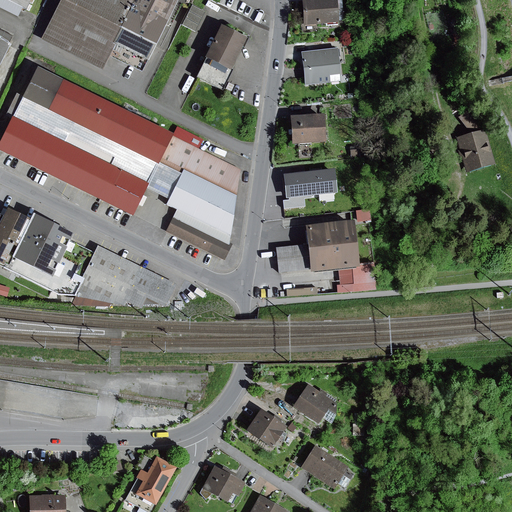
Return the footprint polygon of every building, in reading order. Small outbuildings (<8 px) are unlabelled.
[(22,8),(4,0),(0,0),(0,9),(17,18),(22,8)] [(4,0),(22,8),(26,10),(30,0),(4,0)] [(60,0),(40,41),(100,70),(106,57),(134,0),(60,0)] [(177,0),(134,0),(106,57),(141,74),(177,0)] [(312,0),(301,1),(302,27),(337,25),(337,21),(335,0),(312,0)] [(341,0),(335,0),(337,21),(343,21),(341,0)] [(191,6),(182,25),(195,32),(204,13),(191,6)] [(462,33),(458,20),(452,22),(455,35),(462,33)] [(0,62),(15,33),(1,27),(0,29),(0,62)] [(220,28),(196,79),(222,91),(245,39),(220,28)] [(337,50),(300,53),(301,57),(304,87),(341,83),(337,50)] [(171,137),(36,70),(11,120),(63,146),(68,137),(113,160),(109,168),(147,187),(170,199),(181,176),(158,164),(171,137)] [(457,122),(470,138),(457,141),(468,176),(495,168),(484,133),(465,114),(457,122)] [(323,117),(294,118),(289,119),(290,146),(324,144),(323,117)] [(63,146),(11,120),(0,141),(0,152),(132,218),(147,187),(109,168),(113,160),(68,137),(63,146)] [(176,127),(171,137),(198,150),(202,140),(176,127)] [(171,137),(158,164),(181,176),(170,199),(166,207),(175,212),(166,231),(224,261),(232,245),(229,244),(240,171),(198,150),(171,137)] [(333,174),(293,178),(297,208),(337,204),(337,201),(348,199),(346,175),(333,177),(333,174)] [(15,251),(30,222),(3,209),(0,215),(0,266),(2,267),(11,249),(15,251)] [(369,210),(355,212),(357,223),(370,221),(369,210)] [(72,237),(32,218),(30,222),(15,251),(6,270),(59,296),(73,297),(93,255),(69,244),(72,237)] [(312,228),(303,229),(305,247),(275,250),(277,275),(308,272),(309,274),(358,269),(353,224),(312,228)] [(164,309),(176,286),(97,248),(93,255),(73,297),(110,305),(123,308),(126,303),(140,310),(146,301),(164,309)] [(336,287),(337,294),(376,290),(373,267),(361,268),(361,271),(338,274),(339,286),(336,287)] [(9,288),(0,285),(0,295),(6,298),(9,288)] [(316,289),(286,291),(286,297),(316,295),(316,289)] [(110,305),(73,297),(70,306),(109,308),(110,305)] [(336,405),(307,386),(293,408),(317,425),(322,419),(331,425),(335,416),(336,405)] [(284,428),(260,412),(247,433),(271,449),(284,428)] [(363,415),(355,415),(355,425),(352,425),(353,436),(363,436),(363,415)] [(291,424),(288,429),(293,432),(296,428),(291,424)] [(313,447),(300,469),(333,490),(336,484),(344,489),(352,476),(346,472),(348,468),(313,447)] [(150,511),(174,470),(154,459),(145,475),(140,472),(124,501),(143,511),(150,511)] [(119,462),(107,466),(110,474),(122,470),(119,462)] [(242,484),(213,469),(201,491),(224,504),(229,494),(235,498),(242,484)] [(63,496),(26,497),(27,511),(65,511),(66,510),(64,509),(63,496)] [(283,511),(259,498),(251,511),(283,511)]
